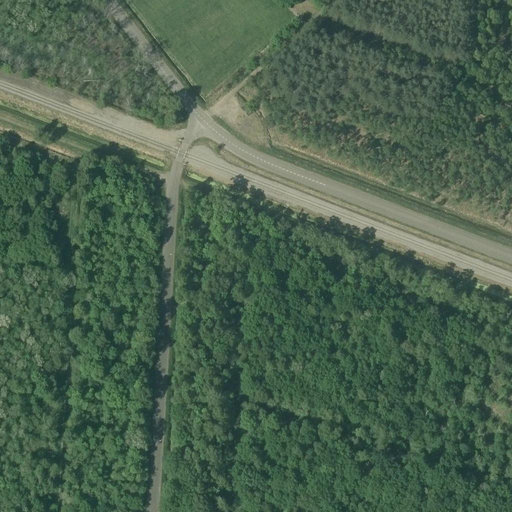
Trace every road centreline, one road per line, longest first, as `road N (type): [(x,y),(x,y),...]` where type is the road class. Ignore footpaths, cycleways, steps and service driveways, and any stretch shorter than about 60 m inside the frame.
road 1 (unclassified): [(152,511),(172,180),(202,121)]
road 2 (unclassified): [(511,257),(253,157),(202,121)]
road 3 (track): [(0,113),(172,180)]
road 4 (unclassified): [(202,121),(107,0)]
